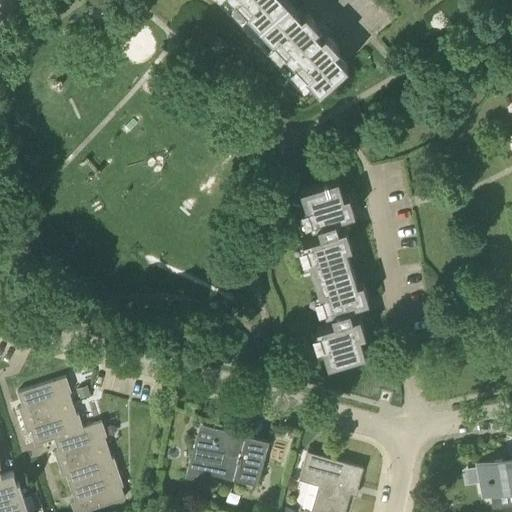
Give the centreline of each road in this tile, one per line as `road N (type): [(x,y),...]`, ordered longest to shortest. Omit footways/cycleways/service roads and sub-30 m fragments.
road 1 (residential): [(412,430),(247,392),(0,316)]
road 2 (residential): [(412,430),(370,170)]
